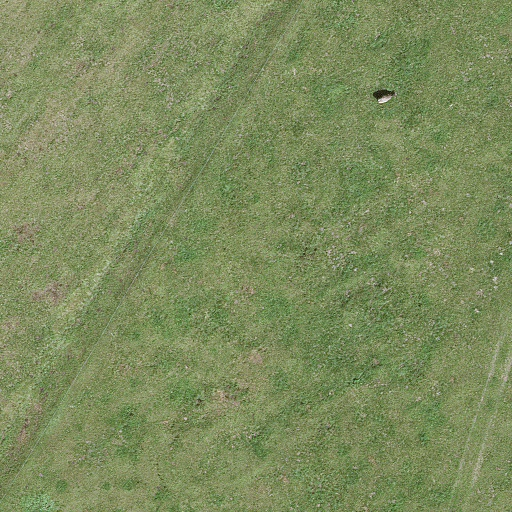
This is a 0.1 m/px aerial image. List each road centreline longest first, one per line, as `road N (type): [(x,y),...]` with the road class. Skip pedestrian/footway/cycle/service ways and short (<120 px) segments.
road 1 (track): [(0,441),(93,286),(291,0)]
road 2 (track): [(511,315),(460,511)]
